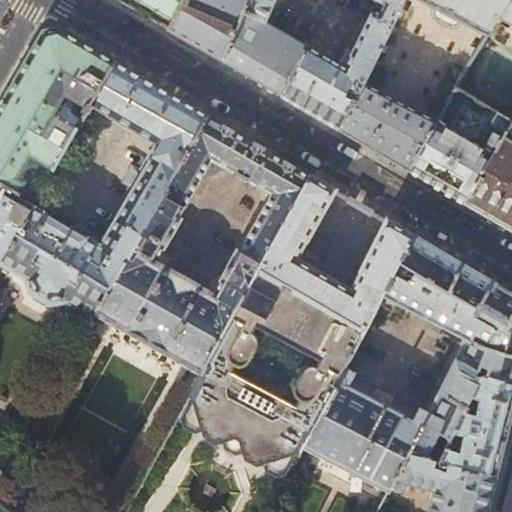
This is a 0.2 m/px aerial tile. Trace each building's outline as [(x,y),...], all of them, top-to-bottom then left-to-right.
[(123,0),(144,12),(171,28),(183,0),(123,0)] [(183,0),(171,28),(169,31),(210,55),(224,63),(251,0),(183,0)] [(279,95),(311,114),(340,130),(364,82),(404,0),(251,0),(224,63),(263,86),(279,95)] [(418,0),(487,34),(496,17),(506,0),(418,0)] [(511,0),(506,0),(496,17),(511,25),(511,0)] [(90,105),(116,61),(89,45),(58,27),(43,31),(9,91),(6,96),(0,106),(0,181),(35,201),(49,177),(26,165),(32,154),(54,167),(90,105)] [(165,90),(116,61),(90,105),(116,119),(115,120),(130,128),(155,142),(140,167),(143,168),(142,170),(100,242),(33,204),(0,262),(24,276),(24,279),(28,291),(50,303),(63,302),(64,300),(91,316),(93,313),(209,116),(165,90)] [(438,120),(364,82),(340,130),(374,150),(396,163),(409,170),(438,120)] [(409,170),(437,187),(466,204),(511,121),(454,90),(438,120),(409,170)] [(203,374),(310,175),(262,147),(209,116),(93,313),(203,374)] [(511,120),(511,121),(466,204),(496,221),(511,230),(511,120)] [(386,219),(349,291),(332,281),(333,280),(314,270),(313,270),(295,260),(333,188),(310,175),(203,374),(200,379),(181,413),(185,425),(197,431),(203,429),(205,435),(218,442),(224,440),(226,446),(238,452),(244,450),(246,457),(259,463),(265,461),(267,468),(279,474),(291,470),(303,448),(344,368),(381,296),(413,235),(386,219)] [(33,204),(35,201),(0,181),(0,261),(0,262),(33,204)] [(413,235),(381,296),(431,321),(428,327),(435,331),(439,325),(465,339),(428,413),(419,408),(413,418),(349,385),(355,373),(344,368),(303,448),(389,493),(392,487),(409,455),(438,462),(450,438),(452,434),(480,377),(511,384),(511,292),(499,285),(475,271),(413,235)] [(511,384),(480,377),(452,434),(464,435),(462,440),(450,438),(438,462),(495,476),(507,431),(509,422),(511,411),(511,384)] [(0,474),(14,451),(0,443),(0,474)] [(485,511),(495,476),(438,462),(409,455),(392,487),(392,488),(396,491),(400,491),(402,489),(403,487),(403,485),(403,483),(433,491),(427,511),(485,511)] [(0,511),(17,511),(12,508),(0,498),(0,511)]
